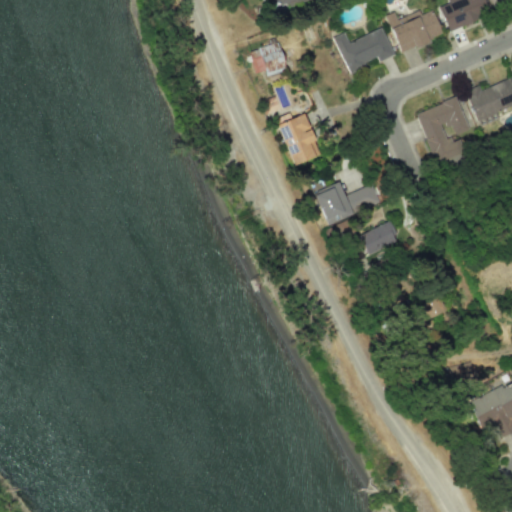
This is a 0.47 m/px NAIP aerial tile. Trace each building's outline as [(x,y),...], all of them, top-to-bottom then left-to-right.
[(485,9),(482,0),(445,0),(446,3),(437,6),(446,30),(480,18),(478,11),(485,9)] [(440,35),(430,10),(419,14),(417,10),(395,18),(392,11),(383,15),(398,52),(440,35)] [(393,54),(379,26),(347,41),(342,32),(330,37),(346,70),(376,56),(378,61),(393,54)] [(265,74),(283,70),(277,43),(248,49),(253,73),(264,71),(265,74)] [(511,107),(511,87),(508,77),(478,90),(476,85),(462,91),(475,122),(511,107)] [(413,112),(432,164),(462,153),(456,135),(467,131),(454,97),(413,112)] [(313,157),(308,142),(311,141),(303,114),(277,122),(290,164),(313,157)] [(342,195),(337,182),(312,193),(325,225),(378,202),(370,183),(342,195)] [(396,238),(387,220),(356,236),(366,254),(396,238)] [(511,379),(466,403),(481,433),(491,428),(497,440),(511,432),(511,379)]
